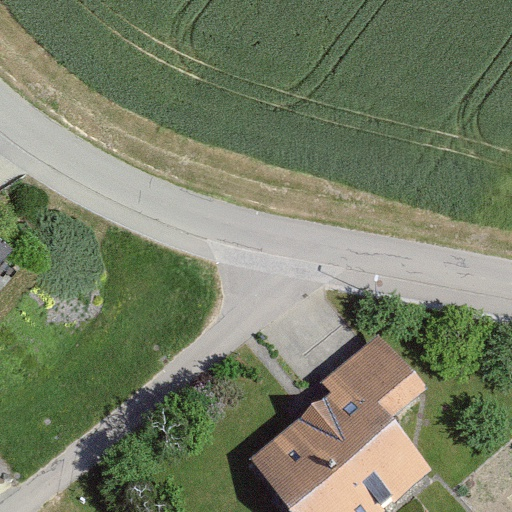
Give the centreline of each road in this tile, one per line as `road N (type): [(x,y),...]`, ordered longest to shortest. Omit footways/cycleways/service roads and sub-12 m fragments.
road 1 (residential): [(279,247),(238,318),(176,379),(0,509)]
road 2 (unclassified): [(0,115),(81,173),(232,236),(279,247)]
road 3 (unclassified): [(279,247),(511,288)]
